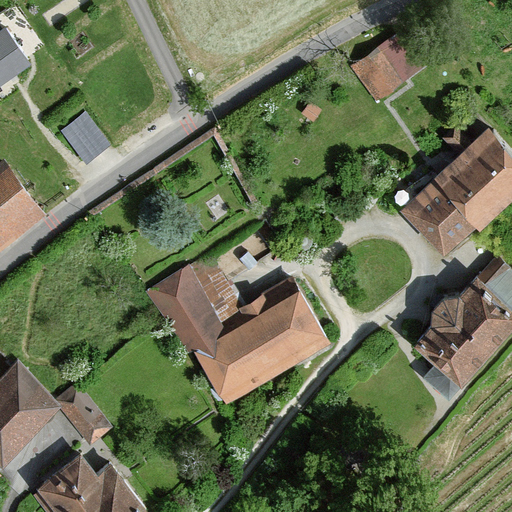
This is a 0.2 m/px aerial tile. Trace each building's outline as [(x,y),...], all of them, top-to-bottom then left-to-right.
[(8,25),(0,30),(0,86),(35,63),(8,25)] [(355,65),(377,95),(422,63),(400,33),(355,65)] [(108,144),(85,115),(64,131),(87,160),(108,144)] [(464,161),(407,212),(445,253),(477,224),(480,227),(511,198),(511,157),(490,133),(478,144),(461,126),(446,141),(464,161)] [(11,162),(0,170),(0,248),(49,210),(11,162)] [(179,246),(144,269),(198,353),(234,332),(179,246)] [(435,329),(419,347),(439,365),(427,379),(450,399),(511,327),(511,271),(497,258),(459,301),(445,303),(435,314),(435,329)] [(234,332),(198,353),(231,407),(335,344),(302,290),(234,332)] [(58,407),(18,368),(0,386),(0,460),(2,463),(58,407)] [(110,427),(77,387),(58,402),(91,442),(110,427)] [(80,459),(40,489),(58,511),(142,511),(109,470),(96,479),(80,459)]
